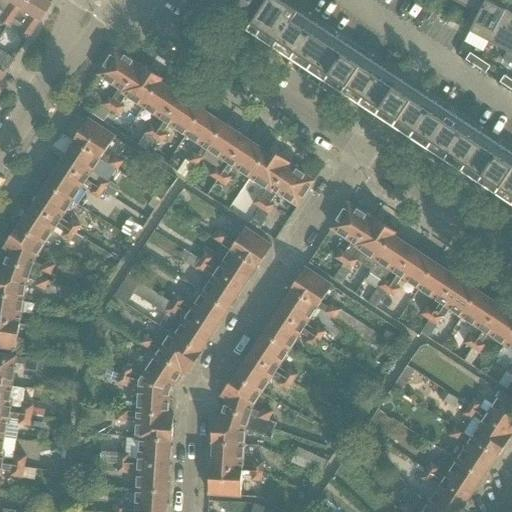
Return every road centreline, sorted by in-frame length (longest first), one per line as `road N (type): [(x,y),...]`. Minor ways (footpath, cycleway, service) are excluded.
road 1 (residential): [(359,149),(197,400),(189,511)]
road 2 (tertiary): [(359,149),(132,0)]
road 3 (tertiary): [(0,151),(102,0)]
road 4 (tertiary): [(511,249),(359,149)]
